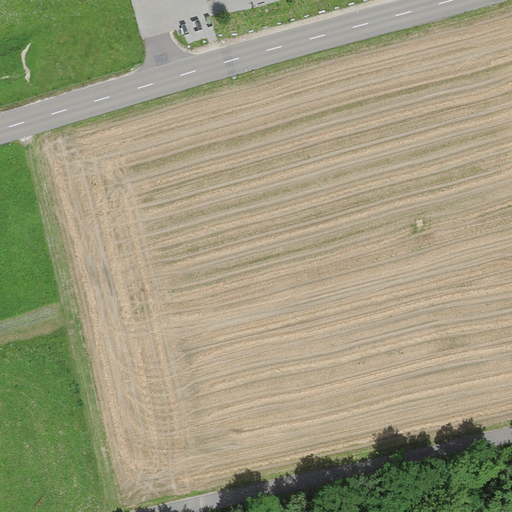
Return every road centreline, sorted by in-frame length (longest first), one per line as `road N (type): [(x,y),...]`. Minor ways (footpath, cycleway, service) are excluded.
road 1 (tertiary): [(0,127),(443,0)]
road 2 (track): [(16,122),(112,511)]
road 3 (track): [(511,436),(178,511)]
